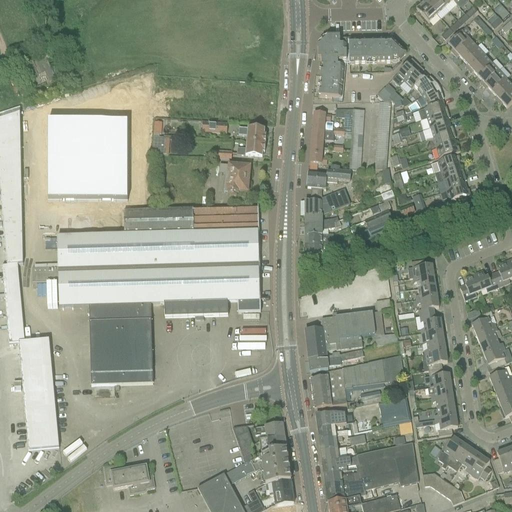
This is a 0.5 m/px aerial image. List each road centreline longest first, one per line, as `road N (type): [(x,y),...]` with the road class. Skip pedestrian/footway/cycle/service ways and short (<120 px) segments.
road 1 (residential): [(511,432),(483,434),(470,426),(449,273),(510,236),(477,131)]
road 2 (unclassified): [(30,511),(127,439),(240,393)]
road 3 (tertiary): [(296,385),(284,223)]
road 4 (tertiary): [(284,223),(277,288),(284,380)]
road 5 (residential): [(477,131),(460,89),(390,12)]
road 6 (tertiary): [(284,223),(294,82)]
